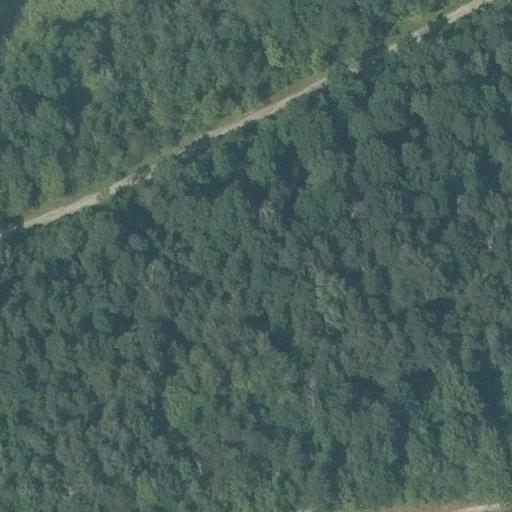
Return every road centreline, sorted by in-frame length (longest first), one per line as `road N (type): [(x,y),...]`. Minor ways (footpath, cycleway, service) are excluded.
road 1 (track): [(0,233),(57,216),(485,0)]
road 2 (track): [(0,88),(170,0)]
